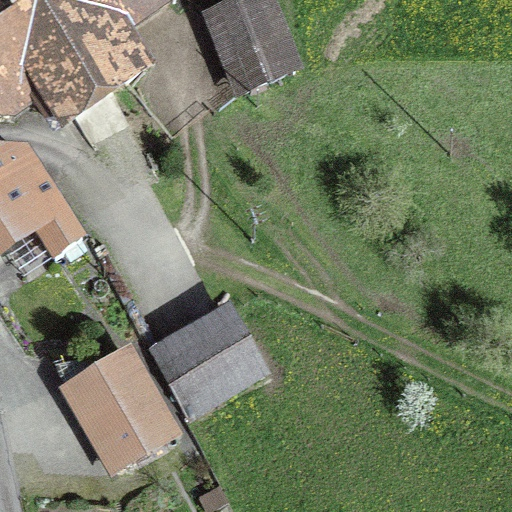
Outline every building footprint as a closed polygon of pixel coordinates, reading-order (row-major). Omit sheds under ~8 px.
[(0,0),(0,80),(23,113),(51,93),(71,121),(150,65),(127,33),(173,0),(0,0)] [(295,74),(265,0),(264,0),(214,20),(244,94),(295,74)] [(0,247),(34,227),(55,263),(82,245),(27,160),(5,161),(0,163),(0,247)] [(229,316),(155,358),(189,419),(263,377),(229,316)] [(129,359),(97,377),(103,387),(73,405),(113,473),(174,437),(129,359)]
